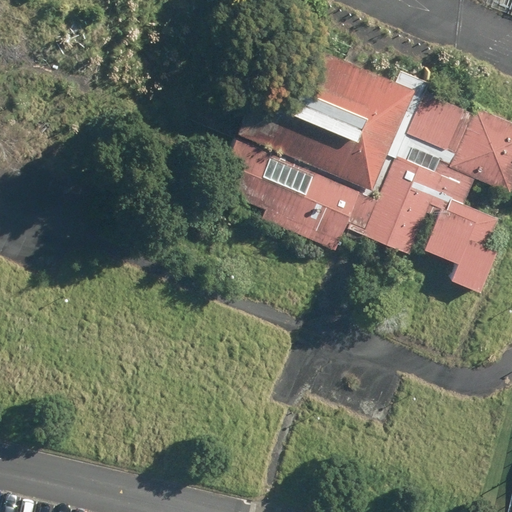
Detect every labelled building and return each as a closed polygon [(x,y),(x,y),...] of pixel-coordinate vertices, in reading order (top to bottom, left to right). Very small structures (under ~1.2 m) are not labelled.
[(0,0),(0,19),(9,0),(85,0),(111,13),(83,72),(147,103),(161,74),(180,83),(197,48),(177,38),(192,6),(179,0),(0,0)] [(511,169),(511,112),(261,12),(201,186),(476,289),(511,169)] [(0,73),(9,55),(0,50),(0,73)] [(13,60),(0,86),(0,114),(86,154),(109,104),(13,60)] [(178,188),(156,234),(245,277),(267,231),(178,188)]
